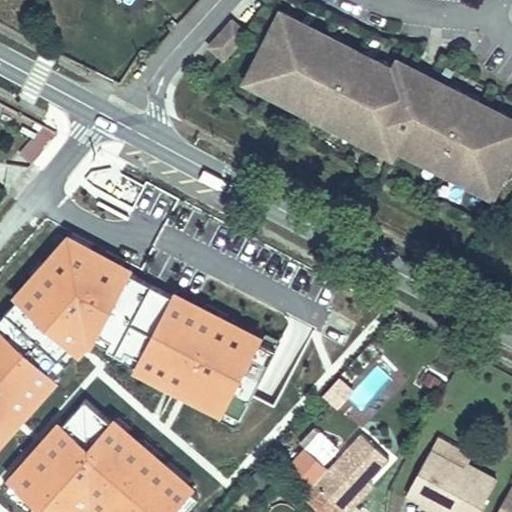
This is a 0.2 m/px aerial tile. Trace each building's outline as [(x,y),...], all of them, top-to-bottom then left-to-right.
[(289,34),(294,25),(282,19),(278,28),(289,34)] [(278,28),(252,79),(264,85),(259,93),(297,113),(300,109),(308,113),(306,117),(329,129),(331,125),(339,129),(337,133),(383,157),(385,152),(394,157),(396,158),(398,153),(435,172),(437,167),(446,172),(444,177),(482,196),(487,187),(498,193),(511,166),(511,125),(479,108),(477,113),(467,108),(469,104),(432,85),(430,88),(408,77),(405,82),(396,77),(372,65),(370,70),(361,65),(364,61),(341,49),(338,53),(329,49),(332,44),(294,25),(289,34),(278,28)] [(226,65),(248,41),(235,30),(214,54),(226,65)] [(338,53),(341,49),(332,44),(329,49),(338,53)] [(372,65),(364,61),(361,65),(370,70),(372,65)] [(405,82),(408,77),(399,72),(396,77),(405,82)] [(259,93),(264,85),(252,79),(247,88),(259,93)] [(477,113),(479,108),(469,104),(467,108),(477,113)] [(300,109),(297,113),(306,117),(308,113),(300,109)] [(38,122),(21,158),(38,165),(55,129),(38,122)] [(331,125),(329,129),(337,133),(339,129),(331,125)] [(392,161),(394,157),(385,152),(383,157),(392,161)] [(437,167),(435,172),(444,177),(446,172),(437,167)] [(494,202),(498,193),(487,187),(482,196),(494,202)] [(0,304),(0,430),(101,326),(249,400),(284,330),(71,223),(0,304)] [(260,244),(253,256),(282,272),(289,260),(260,244)] [(363,344),(382,321),(369,310),(350,333),(363,344)] [(418,383),(434,393),(443,378),(427,369),(418,383)] [(90,386),(9,474),(51,511),(81,511),(99,492),(119,511),(177,511),(203,482),(90,386)] [(374,483),(395,461),(366,435),(320,486),(348,511),(355,511),(363,504),(359,500),(374,483)] [(439,451),(415,495),(429,502),(431,498),(452,510),(456,511),(487,511),(505,481),(474,464),(472,468),(439,451)] [(359,500),(363,504),(378,487),(374,483),(359,500)] [(511,511),(511,496),(503,511),(511,511)] [(450,511),(452,510),(431,498),(429,502),(427,506),(438,511),(450,511)] [(295,511),(285,501),(274,511),(295,511)]
